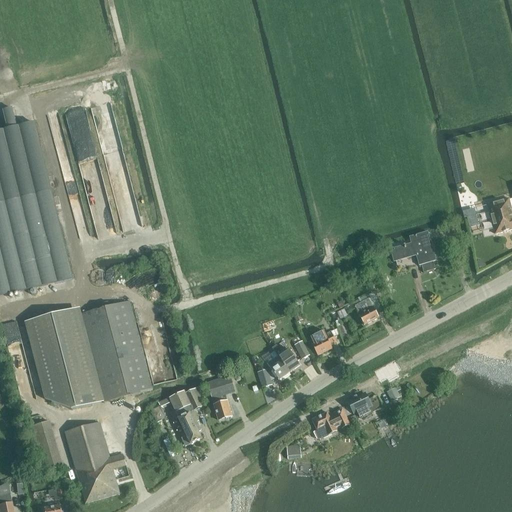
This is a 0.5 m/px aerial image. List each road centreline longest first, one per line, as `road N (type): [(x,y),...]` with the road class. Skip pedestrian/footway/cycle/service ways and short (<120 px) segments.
road 1 (track): [(111,0),(188,305),(157,315),(121,295),(22,317),(43,407),(79,421),(104,414),(128,451),(146,506)]
road 2 (tertiary): [(137,511),(365,356),(511,279)]
